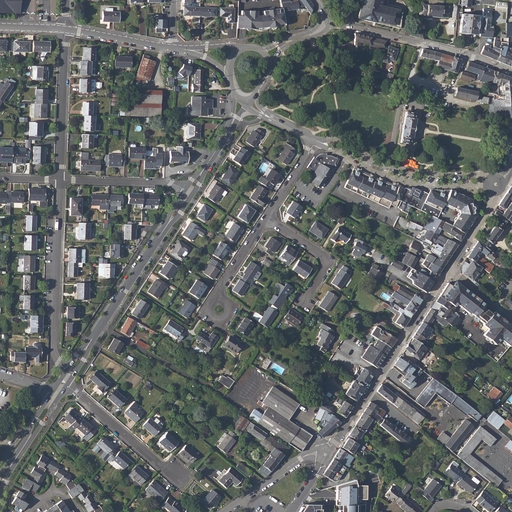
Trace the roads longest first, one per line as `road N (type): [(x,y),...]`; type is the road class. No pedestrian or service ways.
road 1 (residential): [(447,269),(325,453)]
road 2 (residential): [(71,371),(54,349),(59,180)]
road 3 (residential): [(490,180),(480,172),(414,171),(332,137),(316,140)]
road 4 (residential): [(316,140),(387,176),(488,185)]
road 5 (residential): [(348,27),(511,71)]
road 6 (tertiary): [(101,327),(185,192)]
road 7 (residential): [(59,180),(65,28)]
road 8 (residential): [(178,475),(63,383)]
road 9 (residential): [(59,180),(170,183),(185,192)]
road 10 (residential): [(267,219),(331,264),(306,304)]
